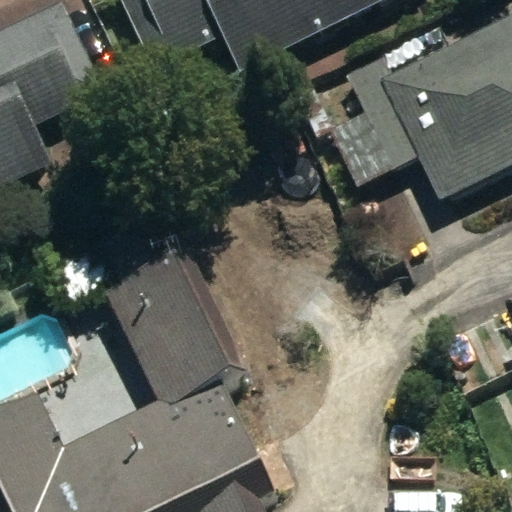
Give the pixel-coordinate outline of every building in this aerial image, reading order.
[(213,51),(230,84),(406,0),(105,0),(145,84),(213,51)] [(0,197),(44,177),(25,139),(96,105),(54,14),(0,40),(0,197)] [(411,171),(432,213),(511,174),(511,26),(386,88),(377,68),(338,87),(355,126),(321,141),(349,201),(411,171)] [(146,119),(159,147),(191,132),(178,104),(146,119)] [(105,142),(114,163),(140,153),(131,131),(105,142)] [(35,280),(54,320),(107,295),(95,268),(73,261),(35,280)] [(249,511),(246,506),(262,498),(212,397),(240,384),(181,265),(97,308),(151,417),(56,464),(28,407),(0,420),(0,511),(249,511)] [(511,367),(511,342),(502,347),(511,367)]
